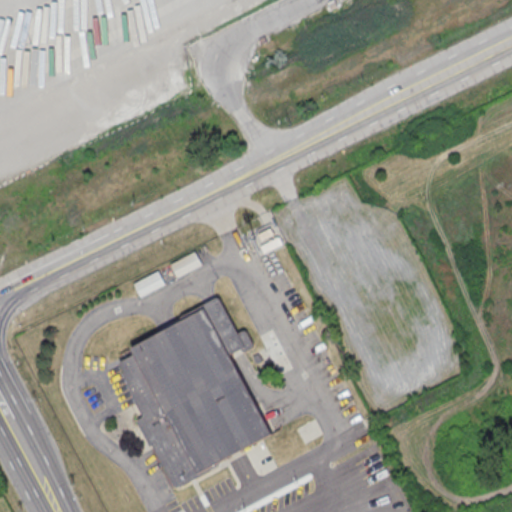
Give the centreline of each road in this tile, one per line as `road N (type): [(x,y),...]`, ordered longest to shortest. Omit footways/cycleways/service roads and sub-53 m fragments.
road 1 (residential): [(511,39),(108,242)]
road 2 (residential): [(108,242),(0,296)]
